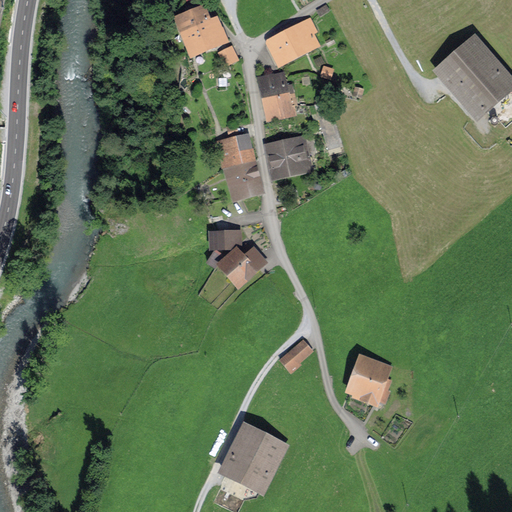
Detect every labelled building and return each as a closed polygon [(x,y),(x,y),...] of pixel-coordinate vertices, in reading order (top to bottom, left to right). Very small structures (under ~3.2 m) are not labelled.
[(321,20),(332,13),(327,6),(317,13),(321,20)] [(192,61),(231,46),(220,19),(213,22),(208,8),(198,12),(176,21),(192,61)] [(319,34),(310,20),(266,44),(281,71),(321,48),(314,37),(319,34)] [(329,48),(337,44),(334,39),(326,43),(329,48)] [(511,100),(511,76),(479,39),(436,76),(480,128),(511,100)] [(318,69),(326,65),(322,58),(314,62),(318,69)] [(324,78),(328,81),(332,80),(333,75),(330,72),(325,74),(324,78)] [(275,75),(257,80),(263,102),(295,93),(294,86),(290,87),(286,73),(276,76),(275,75)] [(364,100),(366,91),(356,89),(354,98),(364,100)] [(299,107),(295,93),(263,102),(269,126),(299,118),(296,108),(299,107)] [(240,137),(238,126),(228,129),(230,139),(240,137)] [(220,157),(255,149),(252,135),(217,144),(220,157)] [(273,185),(316,175),(307,137),(265,147),(273,185)] [(258,161),(255,149),(220,157),(223,172),(225,171),(258,161)] [(225,171),(236,207),(269,197),(258,161),(225,171)] [(211,235),(212,255),(235,254),(239,250),(242,253),(244,253),(243,233),(211,235)] [(235,254),(218,268),(239,292),(270,265),(257,250),(247,258),(242,253),(239,250),(235,254)] [(290,374),(301,365),(299,363),(313,352),(302,340),(277,360),(290,374)] [(396,368),(357,352),(342,392),(350,395),(349,397),(377,408),(378,402),(384,405),(390,391),(388,390),(396,368)] [(262,496),(288,445),(241,420),(214,472),(262,496)]
